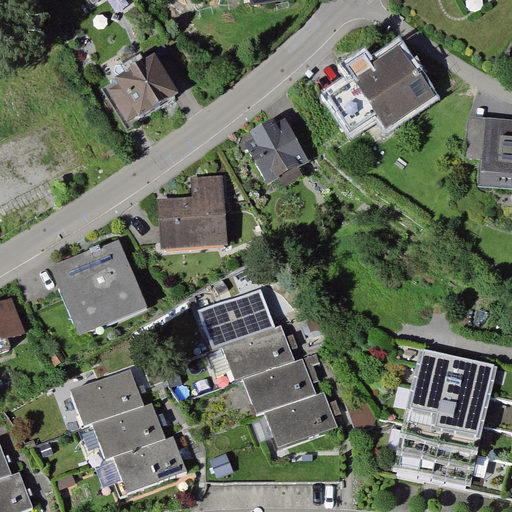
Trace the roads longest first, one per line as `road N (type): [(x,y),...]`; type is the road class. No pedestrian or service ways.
road 1 (residential): [(0,264),(129,185),(304,47),(348,0)]
road 2 (residential): [(511,94),(359,0)]
